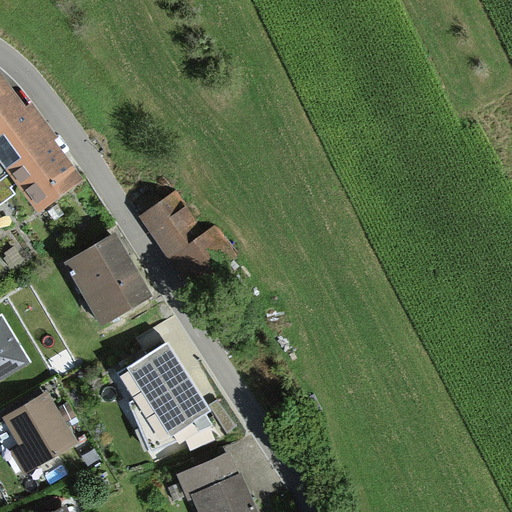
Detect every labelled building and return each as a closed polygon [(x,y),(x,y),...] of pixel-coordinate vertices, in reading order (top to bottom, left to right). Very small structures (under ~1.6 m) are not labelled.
[(0,62),(0,152),(43,209),(88,175),(59,137),(61,135),(33,99),(30,101),(0,62)] [(0,206),(17,194),(8,181),(0,187),(0,206)] [(146,212),(192,288),(238,260),(216,224),(208,229),(183,189),(146,212)] [(116,230),(70,255),(107,319),(152,293),(116,230)] [(0,373),(21,360),(0,324),(0,373)] [(206,407),(167,345),(131,368),(170,429),(206,407)] [(70,442),(43,396),(5,418),(32,464),(70,442)] [(186,466),(204,511),(260,511),(235,447),(186,466)]
